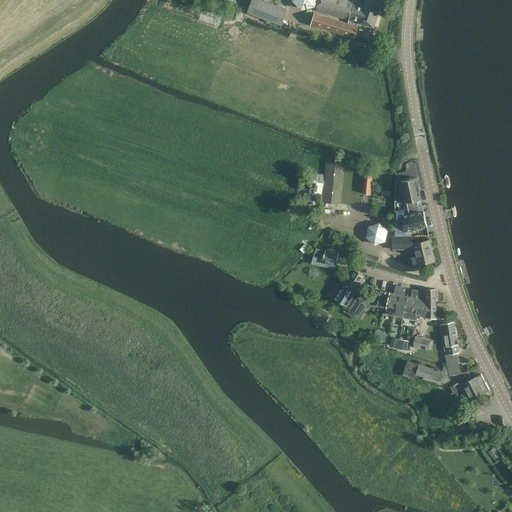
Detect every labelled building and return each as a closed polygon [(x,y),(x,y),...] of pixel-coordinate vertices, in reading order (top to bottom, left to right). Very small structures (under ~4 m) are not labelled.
[(252,0),(248,12),(281,25),(286,9),(261,0),(252,0)] [(292,0),(302,10),(315,7),(317,0),(292,0)] [(349,0),(319,0),(316,10),(321,11),(373,27),(379,7),(364,2),(363,4),(349,0)] [(357,26),(350,24),(334,19),(332,18),(315,13),(312,25),(353,38),(357,27),(357,26)] [(326,162),(322,202),(340,204),(344,164),(326,162)] [(364,168),(361,193),(371,194),(373,169),(364,168)] [(407,202),(408,208),(418,206),(417,200),(421,199),(417,178),(401,181),(405,203),(407,202)] [(318,188),(319,181),(311,180),(307,203),(314,204),(317,192),(320,193),(320,188),(318,188)] [(420,212),(418,206),(408,208),(409,214),(402,215),(406,231),(416,229),(416,230),(422,229),(422,228),(427,227),(424,211),(420,212)] [(384,216),(383,223),(389,223),(388,227),(393,228),(394,217),(384,216)] [(368,226),(366,237),(374,245),(385,242),(388,230),(379,222),(368,226)] [(393,236),(393,249),(414,249),(418,265),(435,261),(430,240),(417,243),(413,243),(413,236),(393,236)] [(336,265),(338,254),(326,251),(323,262),(336,265)] [(362,252),(360,259),(377,265),(379,257),(362,252)] [(353,296),(365,276),(354,269),(354,270),(351,268),(348,274),(350,275),(341,290),(335,286),(330,294),(336,298),(336,299),(347,306),(348,303),(352,306),(349,309),(349,311),(353,313),(354,313),(361,317),(369,305),(357,297),(356,298),(353,296)] [(394,316),(400,288),(401,287),(396,286),(394,293),(390,292),(385,314),(394,316)] [(403,317),(407,296),(401,295),(401,293),(403,293),(403,289),(400,288),(394,316),(403,317)] [(413,310),(417,292),(418,290),(413,289),(411,297),(407,296),(403,317),(415,320),(417,314),(417,311),(413,310)] [(426,289),(427,301),(418,299),(419,296),(420,297),(421,292),(417,292),(413,310),(417,311),(417,314),(436,318),(437,318),(436,318),(436,289),(426,289)] [(380,291),(377,304),(387,306),(386,308),(390,293),(389,293),(389,296),(385,295),(386,292),(380,291)] [(320,310),(314,320),(323,325),(329,315),(320,310)] [(447,362),(443,363),(444,367),(446,366),(447,375),(449,375),(460,374),(456,353),(459,353),(458,344),(454,322),(440,325),(443,347),(444,347),(445,351),(447,350),(448,355),(445,355),(447,362)] [(430,339),(426,338),(415,336),(414,341),(411,341),(410,346),(413,346),(428,349),(428,351),(431,352),(433,345),(429,344),(430,339)] [(391,337),(390,345),(397,346),(399,339),(391,337)] [(408,341),(399,340),(397,349),(406,351),(408,341)] [(444,367),(443,363),(443,366),(441,371),(407,361),(403,375),(414,379),(416,374),(439,381),(441,375),(447,375),(446,366),(444,367)] [(462,405),(481,395),(490,390),(482,374),(465,383),(464,381),(452,387),(462,405)]
